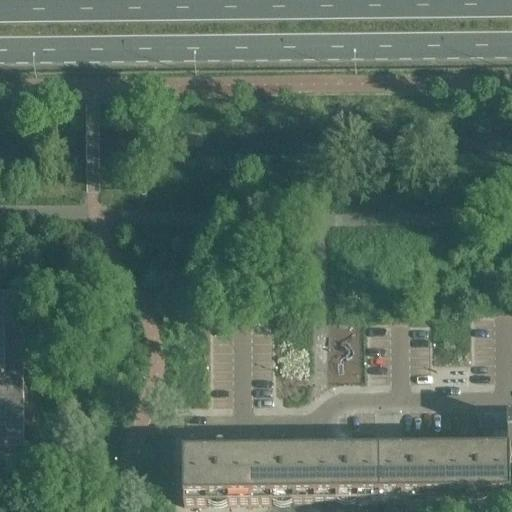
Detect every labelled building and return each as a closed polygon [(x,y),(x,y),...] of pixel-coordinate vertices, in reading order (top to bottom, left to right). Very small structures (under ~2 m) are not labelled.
[(28,334),(27,297),(0,297),(0,452),(25,452),(23,364),(36,364),(35,333),(28,334)] [(511,421),(508,421),(508,434),(510,434),(510,441),(500,442),(499,453),(445,454),(445,506),(468,506),(468,499),(487,499),(487,506),(511,505),(511,476),(511,475),(511,421)] [(445,506),(445,454),(379,455),(380,507),(403,507),(403,500),(422,499),(422,506),(445,506)] [(380,507),(379,455),(356,455),(356,456),(346,456),(326,456),(316,456),(251,456),(251,508),(327,508),(338,507),(338,500),(346,500),(346,504),(348,504),(348,500),(358,500),(358,502),(357,502),(357,507),(380,507)] [(251,508),(251,456),(184,457),(184,509),(251,508)]
